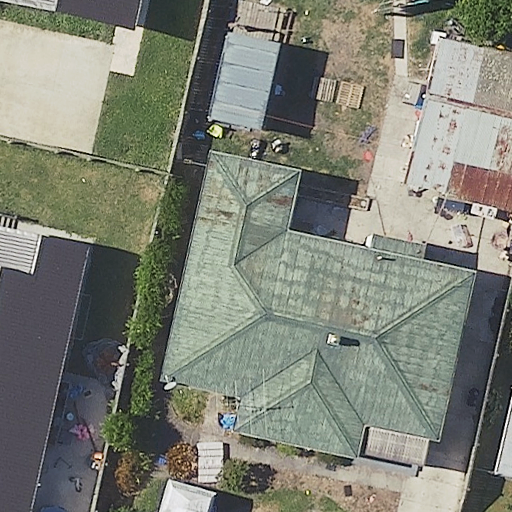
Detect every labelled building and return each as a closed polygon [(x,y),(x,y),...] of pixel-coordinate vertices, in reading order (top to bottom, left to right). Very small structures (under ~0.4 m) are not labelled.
[(189,0),(98,0),(81,71),(168,92),(189,0)] [(511,161),(511,55),(401,32),(370,179),(502,207),(511,161)] [(34,511),(103,139),(0,120),(0,511),(34,511)] [(267,169),(180,153),(138,377),(221,392),(214,429),(405,465),(441,268),(255,233),(267,169)] [(511,383),(485,380),(473,472),(511,477),(511,383)]
